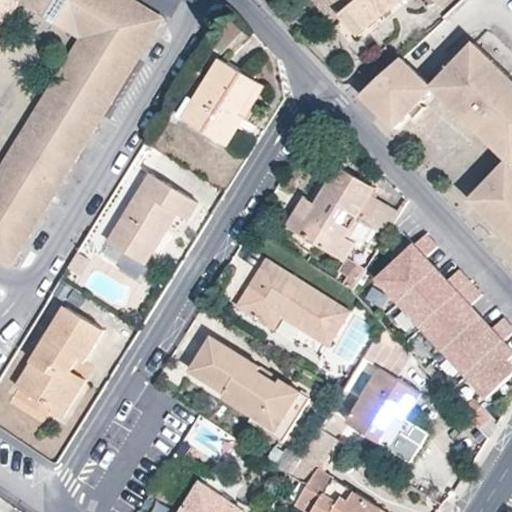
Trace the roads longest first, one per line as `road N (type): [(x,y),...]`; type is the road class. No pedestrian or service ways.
road 1 (residential): [(316,81),(54,506)]
road 2 (residential): [(511,290),(316,81)]
